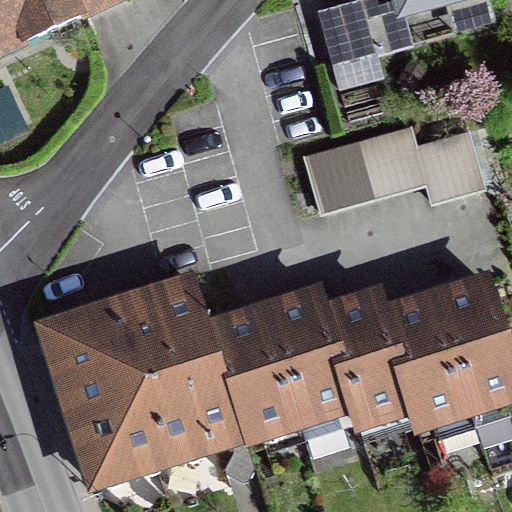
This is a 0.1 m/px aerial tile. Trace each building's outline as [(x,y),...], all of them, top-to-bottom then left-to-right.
[(0,0),(0,64),(139,2),(137,0),(0,0)] [(449,0),(399,0),(403,12),(449,0)] [(383,82),(359,2),(317,14),(341,94),(383,82)] [(302,157),(320,219),(426,189),(432,210),(488,195),(471,133),(418,147),(412,126),(302,157)] [(359,428),(411,411),(417,428),(511,397),(511,356),(488,284),(446,297),(432,302),(422,305),(385,317),(378,298),(343,310),(325,315),(319,297),(278,311),(264,315),(253,319),(212,332),(196,283),(37,334),(89,497),(234,450),(245,446),(244,443),(352,408),(359,428)]
